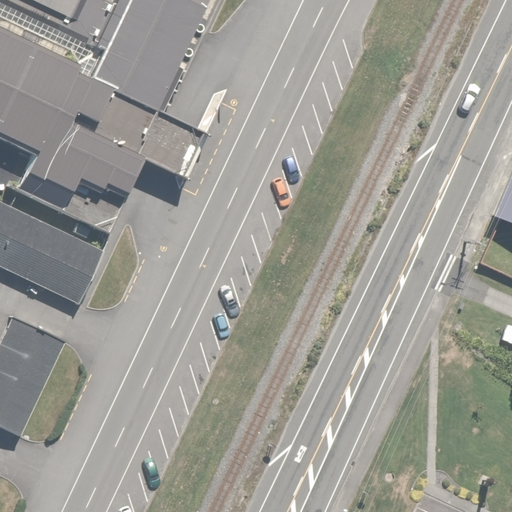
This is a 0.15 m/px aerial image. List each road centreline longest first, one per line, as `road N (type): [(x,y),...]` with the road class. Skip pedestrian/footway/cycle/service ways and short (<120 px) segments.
road 1 (residential): [(328,0),(85,511)]
road 2 (primary): [(288,511),(511,46)]
